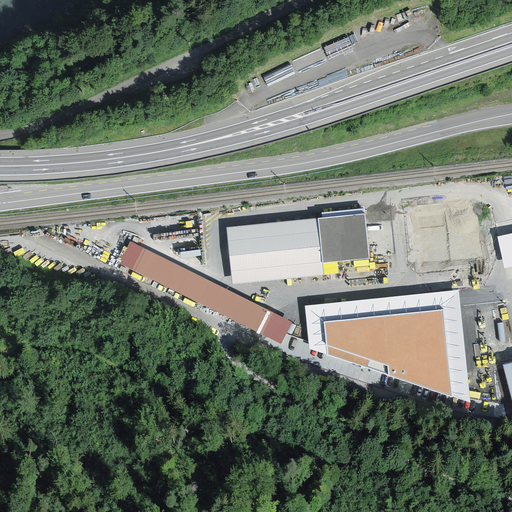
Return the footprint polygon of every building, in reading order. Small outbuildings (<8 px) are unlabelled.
[(433,197),(417,199),(418,206),(416,207),(421,252),(415,252),(416,262),(425,261),(426,270),(443,268),(444,271),(459,269),(455,230),(445,231),(442,204),(434,205),(433,197)] [(318,216),(226,225),(233,282),(324,273),(323,262),(369,258),(365,213),(318,217),(318,216)] [(197,217),(165,216),(164,233),(196,234),(197,217)] [(273,311),(143,247),(132,269),(262,334),(273,311)] [(474,295),(427,300),(434,369),(448,368),(444,331),(459,329),(477,327),(474,295)] [(434,369),(427,300),(345,308),(349,342),(352,341),(354,361),(385,358),(387,377),(407,375),(406,372),(434,369)] [(328,309),(273,315),(275,333),(318,328),(319,334),(329,333),(329,331),(331,331),(328,309)] [(511,398),(511,360),(503,363),(504,368),(511,398)]
